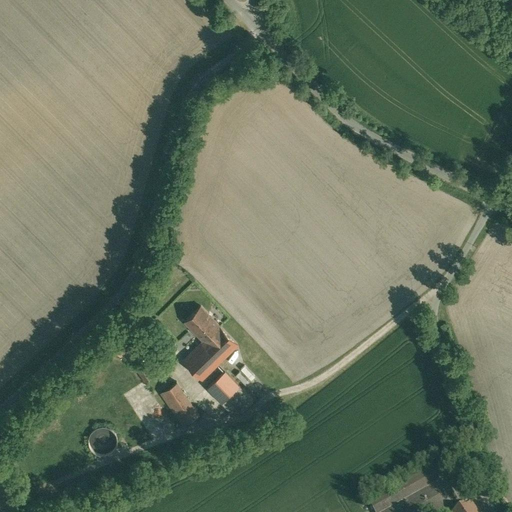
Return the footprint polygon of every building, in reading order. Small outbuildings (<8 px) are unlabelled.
[(221,325),(201,305),(185,320),(204,340),(205,341),(221,325)] [(221,325),(205,341),(204,340),(184,359),(203,378),(238,343),(221,325)] [(129,342),(115,328),(104,339),(121,357),(127,351),(124,348),(129,342)] [(173,359),(163,349),(155,357),(160,363),(158,364),(162,369),(164,367),(164,368),(173,359)] [(147,365),(139,371),(146,381),(154,375),(147,365)] [(254,399),(226,370),(208,387),(236,416),(254,399)] [(177,381),(162,392),(185,424),(200,414),(177,381)] [(113,429),(111,428),(109,427),(107,426),(105,426),(103,426),(100,426),(98,427),(96,428),(94,430),(92,431),(91,433),(90,436),(90,437),(89,439),(89,441),(89,443),(90,445),(91,447),(92,449),(93,450),(94,452),(96,453),(98,454),(100,455),(102,455),(105,455),(108,455),(109,454),(111,453),(112,452),(114,451),(115,449),(116,448),(117,447),(117,445),(118,443),(118,442),(118,440),(118,438),(118,436),(117,434),(116,433),(115,431),(113,429)] [(436,464),(370,501),(375,511),(442,511),(458,503),(436,464)]
